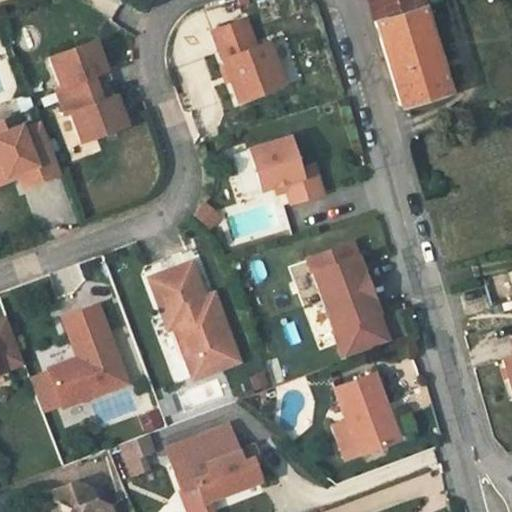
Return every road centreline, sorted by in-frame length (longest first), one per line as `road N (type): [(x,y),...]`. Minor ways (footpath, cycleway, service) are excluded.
road 1 (unclassified): [(341,0),(494,511)]
road 2 (residential): [(182,0),(155,25),(148,59),(182,166),(174,192),(158,215),(0,276)]
